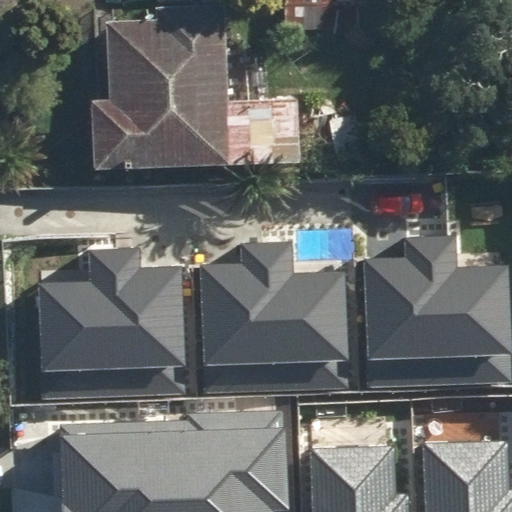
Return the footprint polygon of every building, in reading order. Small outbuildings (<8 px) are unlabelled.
[(372,0),(279,0),(279,32),(372,33),(372,0)] [(145,22),(96,23),(98,102),(79,102),(80,173),(286,169),(285,102),(215,103),(213,6),(145,8),(145,22)] [(505,180),(417,181),(419,315),(464,314),(465,354),(511,353),(511,257),(506,258),(505,180)] [(126,313),(75,314),(77,384),(291,377),(289,319),(254,320),(252,265),(276,265),(274,225),(125,229),(125,248),(88,249),(90,308),(126,307),(126,313)] [(216,420),(72,426),(75,511),(239,511),(237,424),(216,425),(216,420)] [(511,511),(511,460),(490,461),(490,511),(511,511)]
